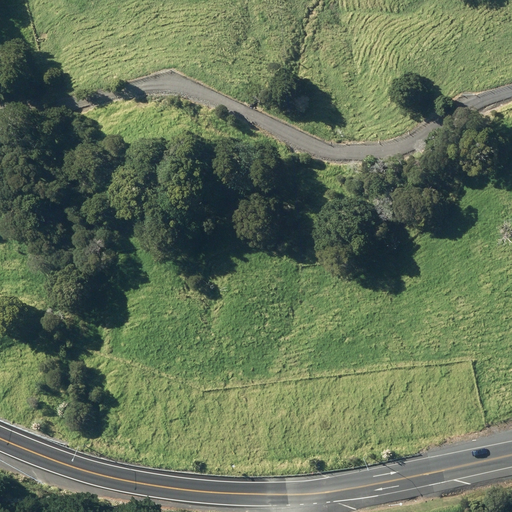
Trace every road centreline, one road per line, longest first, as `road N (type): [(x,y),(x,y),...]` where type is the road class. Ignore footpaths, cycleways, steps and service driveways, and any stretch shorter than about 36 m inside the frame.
road 1 (track): [(0,113),(152,87),(209,91),(313,143),(372,145),(418,137),(511,98)]
road 2 (primary): [(0,439),(147,490),(308,495)]
road 3 (primary): [(308,495),(511,459)]
